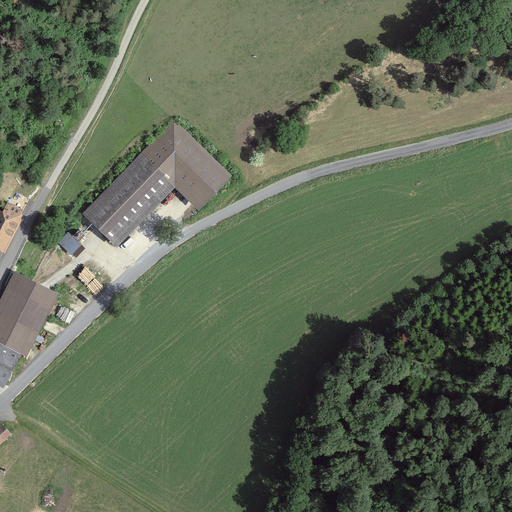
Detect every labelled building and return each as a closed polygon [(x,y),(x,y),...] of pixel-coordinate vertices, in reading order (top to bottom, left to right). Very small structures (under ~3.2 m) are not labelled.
[(173,119),(81,214),(113,245),(170,186),(195,210),(230,174),(173,119)] [(16,221),(0,214),(0,251),(2,252),(16,221)] [(74,255),(83,246),(68,230),(59,240),(74,255)] [(0,300),(0,338),(24,351),(53,293),(14,273),(0,300)] [(94,291),(102,286),(95,275),(87,280),(94,291)] [(0,383),(1,384),(15,352),(0,345),(0,383)] [(0,442),(10,432),(0,423),(0,442)]
